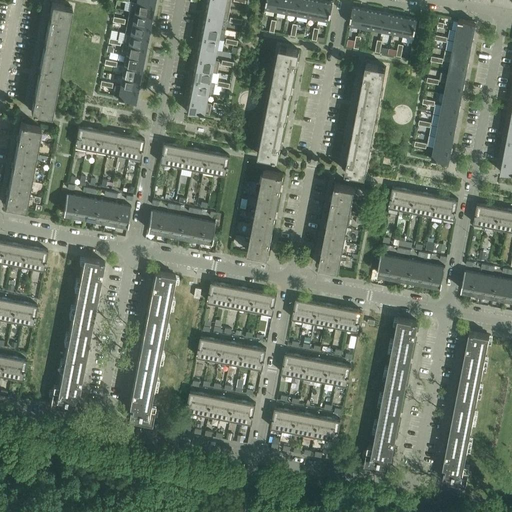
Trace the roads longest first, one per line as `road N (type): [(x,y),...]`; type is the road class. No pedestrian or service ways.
road 1 (residential): [(446,311),(504,13)]
road 2 (residential): [(344,0),(289,281)]
road 3 (residential): [(131,250),(179,0)]
road 4 (residential): [(289,281),(255,458)]
road 5 (residential): [(95,426),(131,250)]
road 6 (residential): [(409,484),(446,311)]
road 7 (residential): [(255,458),(95,426)]
road 8 (residential): [(289,281),(131,250)]
road 9 (residential): [(446,311),(289,281)]
road 10 (residential): [(409,484),(255,458)]
road 11 (residential): [(131,250),(0,225)]
